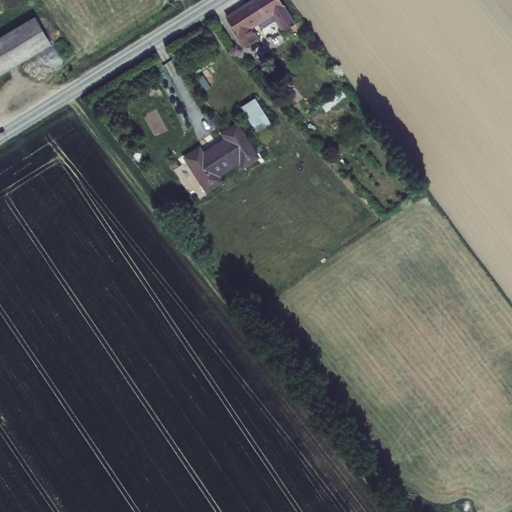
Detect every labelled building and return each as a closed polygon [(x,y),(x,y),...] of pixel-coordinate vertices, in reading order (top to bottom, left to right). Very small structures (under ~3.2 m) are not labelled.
[(277,30),(293,20),(280,0),(250,0),(225,17),(242,44),(255,36),(249,26),(266,15),(277,30)] [(0,75),(52,45),(36,19),(0,39),(0,75)] [(243,100),(251,113),(267,102),(259,90),(243,100)] [(186,155),(194,167),(246,135),(238,122),(222,132),(224,137),(204,150),(200,146),(186,155)] [(194,167),(206,187),(220,179),(216,174),(238,159),(243,164),(258,155),(246,135),(194,167)]
